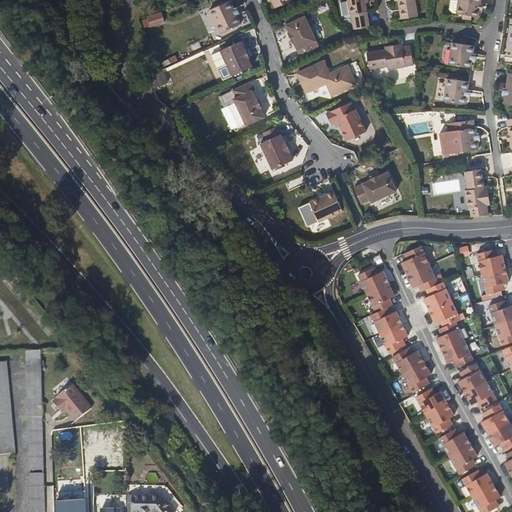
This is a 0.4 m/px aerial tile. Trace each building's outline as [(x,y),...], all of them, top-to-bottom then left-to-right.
[(232,8),(228,0),(208,9),(219,34),(239,25),(235,15),(232,8)] [(365,0),(348,0),(353,29),(370,27),(366,2),(365,0)] [(401,0),(404,17),(420,14),(416,0),(401,0)] [(448,0),(448,8),(451,10),(455,11),(455,12),(462,13),(472,14),(478,15),(479,7),(480,0),(448,0)] [(160,12),(146,17),(149,25),(163,21),(160,12)] [(318,49),(302,13),(282,21),(286,31),(285,31),(289,39),(289,38),(298,58),(318,49)] [(244,49),(240,40),(220,50),(233,76),(253,66),(248,57),(249,57),(245,49),(244,49)] [(473,44),(451,41),(448,63),(470,66),(471,59),(472,52),(473,44)] [(412,61),(411,45),(403,45),(385,46),(367,47),(367,61),(386,60),(386,63),(412,61)] [(330,73),(324,61),(296,73),(305,93),(326,84),(328,89),(332,87),(335,94),(355,84),(347,65),(330,73)] [(384,69),(384,81),(407,80),(406,68),(384,69)] [(159,87),(168,82),(162,70),(153,75),(159,87)] [(511,73),(504,73),(504,88),(504,95),(503,104),(511,103),(511,73)] [(466,80),(443,78),(442,101),(465,102),(465,96),(465,87),(466,80)] [(256,88),(252,80),(234,89),(237,96),(235,98),(246,124),(264,116),(261,108),(263,104),(260,98),(256,97),(253,90),(256,88)] [(352,109),(349,103),(325,113),(330,124),(333,123),(339,125),(346,140),(365,131),(355,108),(352,109)] [(475,133),(473,118),(456,121),(457,129),(451,130),(454,151),(477,148),(476,141),(475,133)] [(284,140),(277,125),(263,131),(266,139),(260,142),(272,169),(292,159),(289,151),(291,151),(286,140),(284,140)] [(485,188),(482,168),(465,171),(468,189),(465,189),(468,208),(474,207),(483,206),(488,205),(485,188)] [(395,192),(387,172),(378,176),(377,175),(370,177),(370,179),(353,186),(359,203),(369,199),(370,202),(395,192)] [(342,208),(333,189),(309,200),(318,219),(342,208)] [(400,263),(407,276),(429,266),(420,246),(406,252),(409,258),(400,263)] [(476,252),(481,273),(506,266),(502,253),(494,255),(492,249),(476,252)] [(371,257),(368,250),(358,254),(356,256),(358,263),(371,257)] [(438,284),(429,266),(407,276),(412,288),(421,284),(424,291),(428,289),(438,284)] [(506,266),(481,273),(487,293),(502,289),(501,282),(509,280),(506,266)] [(366,293),(388,283),(383,270),(375,274),(372,267),(358,274),(366,293)] [(467,286),(478,283),(476,276),(465,279),(467,286)] [(423,299),(429,312),(451,301),(442,282),(438,284),(428,289),(431,295),(423,299)] [(375,311),(384,307),(390,304),(387,298),(394,294),(388,283),(366,293),(375,311)] [(489,304),(496,324),(511,318),(511,304),(506,306),(504,300),(489,304)] [(445,327),(455,322),(460,320),(451,301),(429,312),(435,324),(443,321),(445,327)] [(370,313),(380,334),(402,324),(396,311),(387,315),(384,307),(375,311),(370,313)] [(511,318),(496,324),(502,344),(511,341),(511,318)] [(436,338),(442,351),(464,341),(455,322),(445,327),(441,329),(443,335),(436,338)] [(402,324),(380,334),(389,353),(403,346),(400,340),(408,336),(402,324)] [(464,341),(442,351),(448,363),(455,360),(458,366),(473,359),(464,341)] [(511,367),(511,344),(503,349),(511,367)] [(403,375),(424,363),(417,351),(410,355),(407,349),(392,357),(403,375)] [(42,469),(38,359),(25,359),(28,470),(42,469)] [(0,453),(12,452),(4,361),(0,361),(0,453)] [(431,375),(424,363),(403,375),(413,393),(427,385),(424,379),(431,375)] [(458,382),(465,393),(486,381),(475,363),(462,371),(465,378),(458,382)] [(486,381),(465,393),(472,405),(479,401),(482,407),(496,399),(486,381)] [(90,408),(70,383),(54,396),(55,398),(51,401),(57,409),(61,406),(64,409),(73,421),(90,408)] [(415,397),(426,416),(447,403),(441,392),(433,396),(429,389),(415,397)] [(454,416),(447,403),(426,416),(436,434),(450,426),(447,420),(454,416)] [(481,422),(488,434),(509,422),(499,404),(485,412),(489,418),(481,422)] [(511,444),(511,426),(509,422),(488,434),(495,446),(503,442),(506,448),(511,444)] [(449,456),(470,444),(464,432),(456,436),(453,430),(439,438),(449,456)] [(477,456),(470,444),(449,456),(460,474),(474,467),(470,460),(477,456)] [(472,497),(494,485),(487,473),(480,477),(476,471),(462,479),(472,497)] [(42,511),(42,487),(42,472),(28,473),(29,511),(42,511)] [(501,497),(494,485),(472,497),(480,511),(488,511),(497,507),(493,501),(501,497)] [(170,505),(160,493),(131,493),(131,511),(143,511),(149,511),(153,511),(161,511),(162,511),(170,505)] [(84,511),(83,500),(55,503),(56,511),(84,511)]
